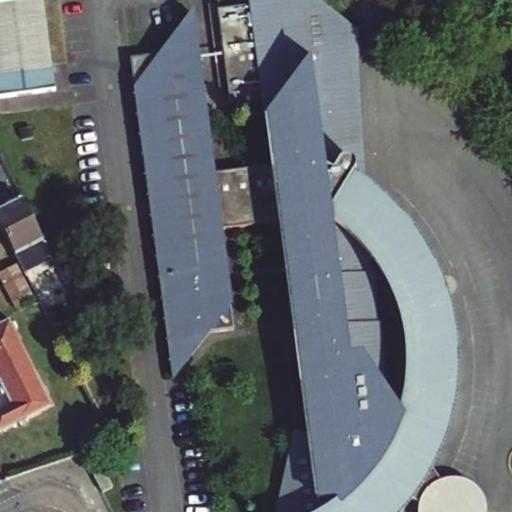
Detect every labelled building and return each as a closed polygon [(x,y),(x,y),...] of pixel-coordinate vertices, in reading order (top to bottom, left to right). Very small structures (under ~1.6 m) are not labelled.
[(2,0),(3,2),(0,2),(0,97),(56,90),(43,0),(27,0),(12,2),(12,0),(2,0)] [(274,166),(215,174),(194,14),(163,55),(131,59),(174,379),(211,333),(235,329),(222,231),(282,223),(311,441),(296,439),(279,511),(488,511),(488,506),(482,495),(478,489),(468,481),(457,478),(444,480),(435,467),(444,446),(451,424),(456,398),(458,377),(457,353),(454,328),(448,304),(441,282),(430,260),(417,241),(402,222),(389,209),(369,189),(364,145),(350,34),(354,29),(316,0),(253,0),(254,5),(219,10),(232,104),(266,100),(274,166)] [(361,34),(354,29),(350,34),(364,145),(369,189),(365,103),(361,34)] [(21,201),(0,213),(0,225),(23,270),(49,256),(21,201)] [(15,263),(0,271),(0,278),(16,309),(35,299),(15,263)] [(56,406),(11,323),(0,328),(0,377),(16,407),(0,415),(0,428),(3,434),(56,406)] [(94,472),(105,493),(113,489),(103,467),(94,472)]
